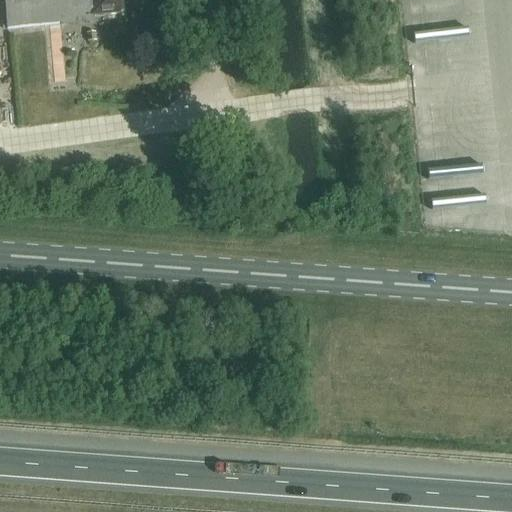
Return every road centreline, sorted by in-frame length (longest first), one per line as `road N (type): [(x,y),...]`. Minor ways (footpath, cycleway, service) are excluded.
road 1 (motorway): [(511,499),(0,462)]
road 2 (secondary): [(232,268),(511,289)]
road 3 (secondary): [(232,268),(0,251)]
